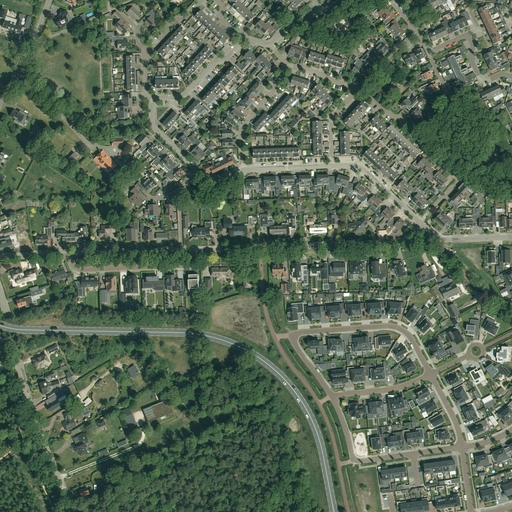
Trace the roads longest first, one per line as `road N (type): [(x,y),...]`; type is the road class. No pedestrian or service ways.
road 1 (primary): [(0,325),(193,333),(239,346),(281,376),(304,406),(333,511)]
road 2 (residential): [(331,396),(293,342),(298,332),(393,326),(430,374)]
road 3 (residential): [(198,250),(394,243),(421,223)]
road 4 (residential): [(419,221),(462,176),(364,90)]
road 5 (residential): [(72,511),(13,347),(0,339)]
road 6 (residential): [(461,446),(354,460),(331,396)]
road 7 (residential): [(70,254),(80,269),(187,265),(198,250)]
road 8 (residential): [(70,254),(198,250)]
road 9 (residential): [(241,170),(240,132),(284,62)]
